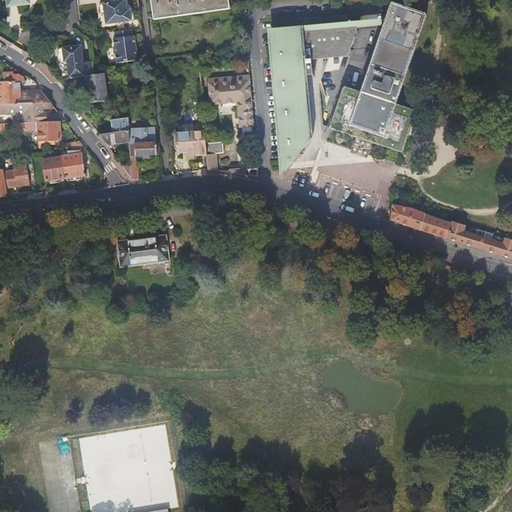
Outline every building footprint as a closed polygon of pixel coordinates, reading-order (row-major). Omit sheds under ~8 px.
[(125,0),(123,0),(110,2),(101,3),(99,6),(100,14),(103,17),(105,16),(106,24),(131,21),(130,9),(127,10),(125,0)] [(151,0),(153,13),(159,13),(159,10),(171,9),(171,11),(210,8),(210,6),(222,5),(222,7),(229,6),(228,0),(151,0)] [(345,87),(331,128),(357,137),(374,143),(403,153),(417,111),(396,104),(404,82),(427,15),(393,4),(388,19),(386,26),(362,93),(345,87)] [(315,60),(329,59),(352,56),(355,50),(350,50),(358,28),(386,26),(388,19),(360,22),(360,21),(349,22),(348,16),(314,19),(314,26),(313,26),(315,60)] [(314,78),(313,75),(311,60),(315,60),(313,26),(286,28),(286,27),(274,27),(286,170),(299,155),(302,152),(304,152),(304,149),(314,138),(308,77),(311,76),(314,78)] [(116,36),(134,33),(134,28),(115,30),(116,36)] [(114,39),(115,46),(116,54),(117,63),(138,60),(135,36),(114,39)] [(67,61),(70,78),(85,76),(95,75),(93,61),(83,63),(81,46),(60,49),(57,52),(58,60),(61,62),(67,61)] [(329,59),(315,60),(311,60),(313,75),(319,74),(320,86),(329,59)] [(192,97),(190,72),(165,75),(167,99),(192,97)] [(4,74),(5,82),(19,81),(25,81),(24,78),(20,76),(14,76),(14,73),(4,74)] [(107,101),(104,74),(95,75),(85,76),(87,85),(84,85),(86,96),(88,95),(89,104),(107,101)] [(253,126),(249,75),(208,79),(209,105),(236,103),(239,128),(253,126)] [(0,82),(0,105),(6,105),(21,104),(34,104),(51,103),(41,91),(27,92),(27,93),(20,94),(20,92),(19,81),(5,82),(3,82),(0,82)] [(13,114),(14,123),(19,123),(34,123),(38,122),(47,122),(46,113),(45,113),(45,110),(56,109),(51,103),(34,104),(21,104),(6,105),(0,105),(0,113),(6,113),(7,114),(13,114)] [(111,120),(113,133),(129,131),(129,118),(111,120)] [(47,122),(38,122),(38,130),(39,141),(44,141),(44,143),(44,144),(55,144),(55,141),(60,140),(59,121),(47,122)] [(34,123),(19,123),(19,129),(22,132),(35,131),(35,130),(34,123)] [(130,164),(131,178),(136,180),(136,175),(140,175),(139,163),(136,163),(135,157),(158,156),(157,144),(156,144),(155,129),(135,131),(135,138),(129,139),(129,143),(130,164)] [(100,135),(107,146),(129,143),(129,139),(129,131),(113,133),(100,135)] [(207,155),(205,131),(176,134),(178,154),(187,153),(187,158),(187,159),(188,160),(189,160),(195,160),(194,156),(207,155)] [(370,154),(374,143),(357,137),(353,149),(370,154)] [(62,156),(65,178),(66,178),(72,177),(84,175),(81,151),(67,151),(62,152),(62,156)] [(207,155),(209,170),(218,171),(217,155),(207,155)] [(63,178),(65,178),(62,156),(43,159),(46,180),(58,179),(63,178)] [(119,163),(131,178),(130,164),(126,167),(122,161),(119,163)] [(0,189),(29,186),(26,165),(13,167),(14,171),(0,173),(0,189)] [(249,176),(258,178),(257,168),(248,169),(249,176)] [(393,205),(391,220),(422,230),(427,214),(411,208),(407,208),(393,205)] [(451,222),(427,214),(422,230),(446,238),(451,222)] [(451,221),(451,222),(446,238),(480,248),(511,258),(511,240),(505,238),(503,244),(490,240),(492,234),(490,233),(477,229),(476,235),(463,231),(465,226),(451,221)] [(167,263),(165,237),(116,242),(119,267),(167,263)]
